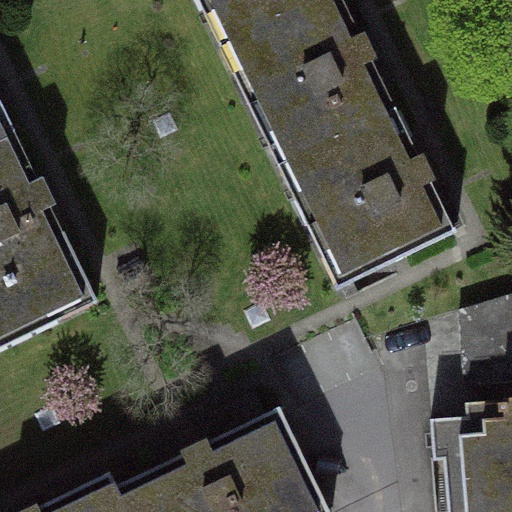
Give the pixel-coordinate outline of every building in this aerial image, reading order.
[(197,0),(220,45),(312,0),(197,0)] [(278,166),(395,110),(372,62),(378,60),(371,47),(365,33),(359,36),(342,0),(312,0),(220,45),(278,166)] [(0,139),(14,132),(0,103),(0,139)] [(418,157),(395,110),(278,166),(302,216),(337,288),(454,232),(430,183),(436,181),(430,167),(423,154),(418,157)] [(37,181),(14,132),(0,139),(0,347),(96,301),(50,207),(55,204),(49,191),(42,178),(37,181)] [(467,418),(431,420),(434,459),(444,458),(448,511),(511,511),(511,293),(458,310),(464,385),(511,380),(511,400),(466,404),(467,418)] [(182,454),(115,487),(113,487),(125,511),(327,511),(278,408),(208,442),(205,437),(192,443),(179,449),(182,454)] [(125,511),(113,487),(115,487),(108,473),(38,507),(36,502),(23,508),(15,511),(125,511)]
